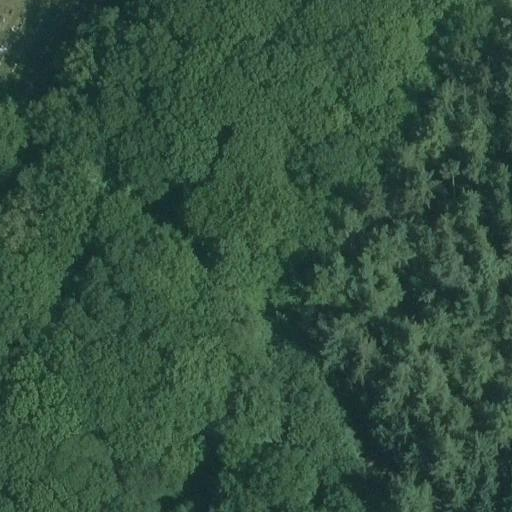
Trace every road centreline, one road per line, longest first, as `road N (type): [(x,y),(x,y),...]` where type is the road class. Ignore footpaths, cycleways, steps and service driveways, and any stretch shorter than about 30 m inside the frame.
road 1 (track): [(141,511),(263,356)]
road 2 (track): [(263,356),(353,511)]
